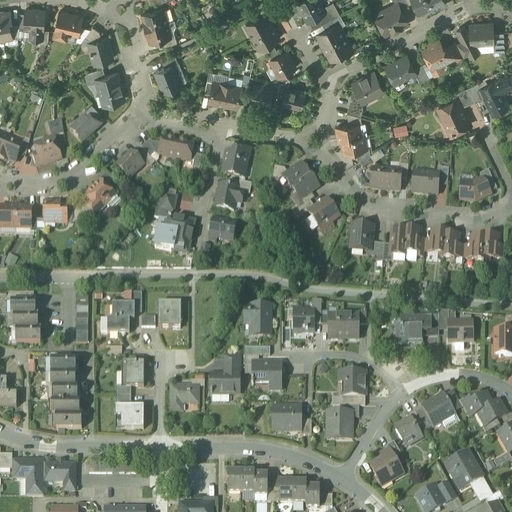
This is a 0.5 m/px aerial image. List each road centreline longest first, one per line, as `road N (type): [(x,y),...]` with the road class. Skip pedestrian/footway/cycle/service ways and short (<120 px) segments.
road 1 (residential): [(511,204),(476,217),(384,211),(347,191),(316,141)]
road 2 (residential): [(345,479),(255,453),(161,451)]
road 3 (residential): [(481,4),(330,81)]
road 4 (residential): [(161,451),(59,448),(0,435)]
road 5 (residential): [(136,118),(49,184),(0,176)]
road 6 (residential): [(400,394),(377,367),(354,356),(293,356)]
road 7 (residential): [(400,394),(419,382),(463,375),(511,398)]
